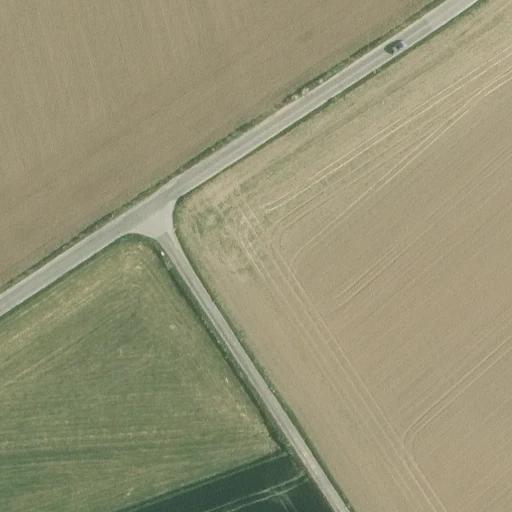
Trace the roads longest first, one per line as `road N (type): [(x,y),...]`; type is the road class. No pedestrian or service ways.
road 1 (unclassified): [(461,0),(147,209)]
road 2 (unclassified): [(147,209),(343,511)]
road 3 (unclassified): [(147,209),(0,307)]
